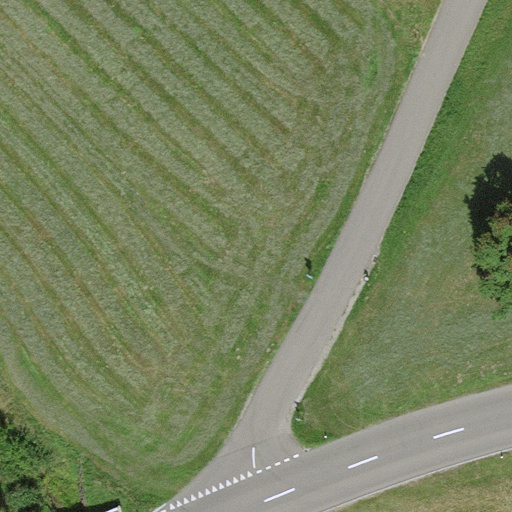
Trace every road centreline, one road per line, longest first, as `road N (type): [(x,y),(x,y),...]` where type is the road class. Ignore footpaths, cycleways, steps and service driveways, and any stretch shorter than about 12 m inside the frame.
road 1 (unclassified): [(269,501),(255,472),(255,444),(374,212),(464,0)]
road 2 (tertiary): [(511,419),(269,501)]
